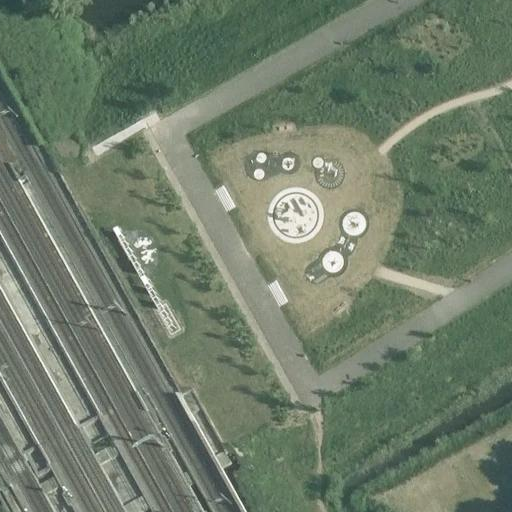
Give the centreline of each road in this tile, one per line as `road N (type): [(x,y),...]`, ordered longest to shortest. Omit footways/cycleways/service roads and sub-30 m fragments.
road 1 (motorway): [(0,397),(219,276),(511,82)]
road 2 (motorway): [(511,34),(197,234),(0,343)]
road 3 (motorway): [(0,441),(511,139)]
road 4 (motorway): [(47,511),(288,375),(511,233)]
road 5 (motorway): [(433,0),(0,255)]
road 6 (motorway): [(93,511),(299,395),(511,258)]
road 7 (motorway): [(397,0),(152,150),(0,231)]
